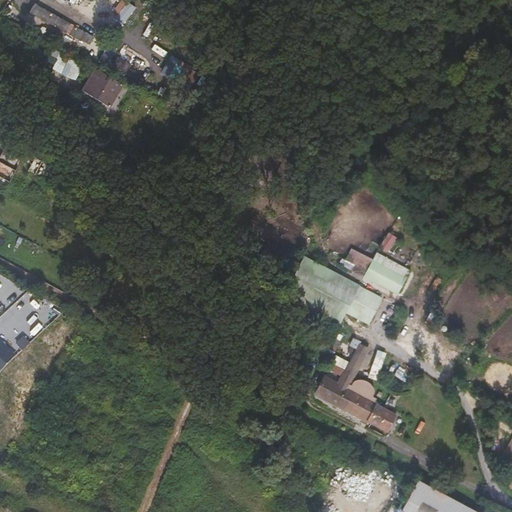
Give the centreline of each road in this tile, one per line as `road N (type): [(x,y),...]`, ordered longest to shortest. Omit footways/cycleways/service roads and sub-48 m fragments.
road 1 (track): [(496,491),(310,403)]
road 2 (unclassified): [(511,505),(496,491),(462,394),(402,346)]
